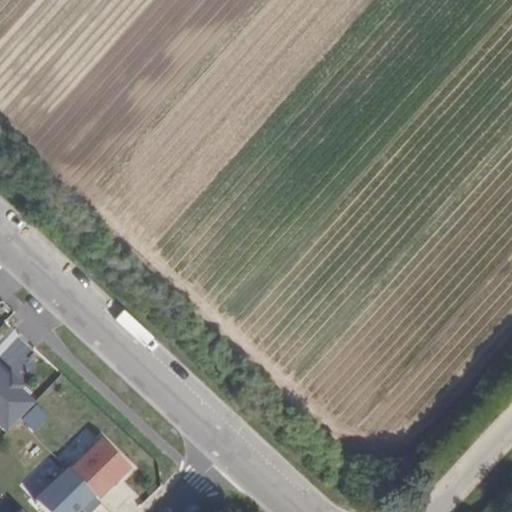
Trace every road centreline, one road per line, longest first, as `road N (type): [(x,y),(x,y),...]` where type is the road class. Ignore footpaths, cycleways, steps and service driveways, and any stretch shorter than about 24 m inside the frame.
road 1 (residential): [(0,236),(234,456)]
road 2 (residential): [(430,511),(511,424)]
